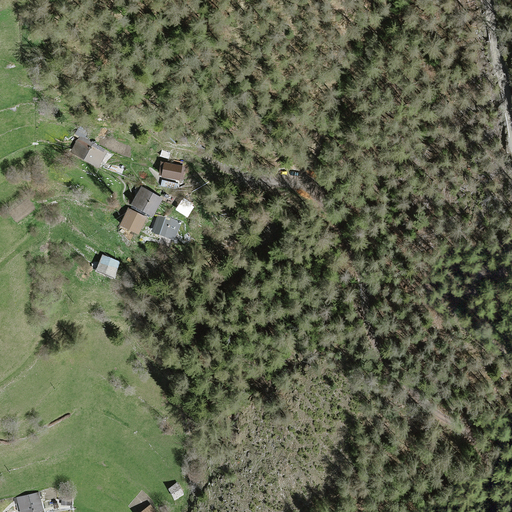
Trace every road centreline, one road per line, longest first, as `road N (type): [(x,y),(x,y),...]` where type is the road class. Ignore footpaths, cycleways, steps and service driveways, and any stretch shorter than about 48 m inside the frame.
road 1 (track): [(497,511),(473,437),(385,360),(329,198),(284,180)]
road 2 (track): [(511,129),(496,0)]
